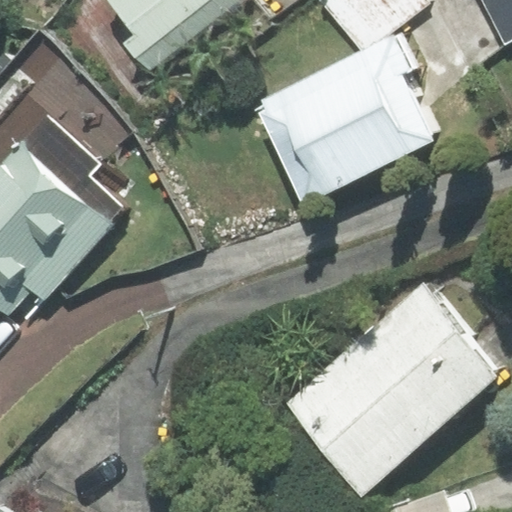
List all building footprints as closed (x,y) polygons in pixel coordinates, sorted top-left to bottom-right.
[(111,0),(137,33),(124,44),(147,73),(243,0),(111,0)] [(323,0),(361,48),(422,0),(323,0)] [(511,0),(482,0),(505,43),(511,39),(511,0)] [(304,205),(434,141),(402,76),(413,71),(396,34),(254,103),(304,205)] [(0,93),(0,310),(9,315),(31,292),(44,304),(124,209),(90,173),(133,136),(42,45),(0,93)] [(422,288),(286,404),(362,492),(498,376),(422,288)]
